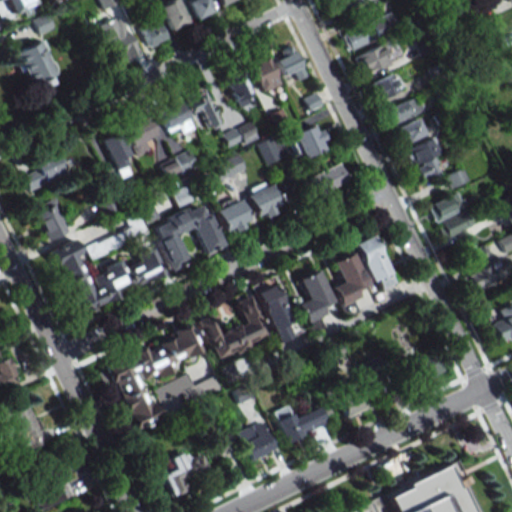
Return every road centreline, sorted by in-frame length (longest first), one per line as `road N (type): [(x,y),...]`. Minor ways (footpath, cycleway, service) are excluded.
road 1 (residential): [(511,455),(290,0)]
road 2 (residential): [(54,356),(385,195)]
road 3 (residential): [(292,3),(0,149)]
road 4 (residential): [(228,511),(511,373)]
road 5 (tertiary): [(129,511),(0,245)]
